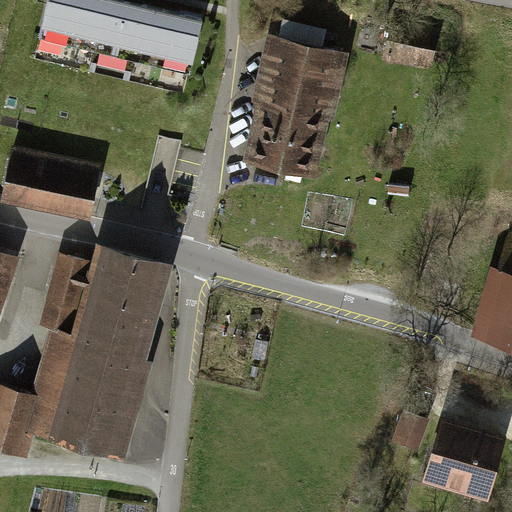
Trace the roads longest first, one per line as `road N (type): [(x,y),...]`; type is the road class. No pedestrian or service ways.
road 1 (tertiary): [(195,254),(511,356)]
road 2 (residential): [(163,511),(195,254)]
road 3 (tertiary): [(0,208),(195,254)]
road 4 (track): [(0,468),(167,476)]
